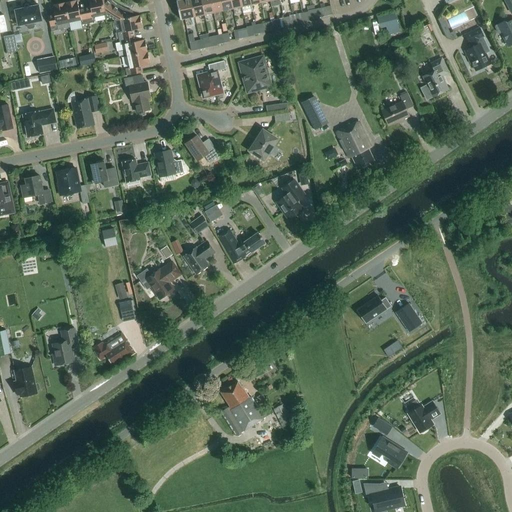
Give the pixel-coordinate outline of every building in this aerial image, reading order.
[(88,0),(91,10),(85,11),(88,24),(94,22),(93,18),(105,15),(101,0),(88,0)] [(114,22),(119,21),(131,18),(131,17),(130,13),(126,11),(124,10),(121,8),(117,6),(114,4),(111,2),(109,0),(101,0),(105,15),(106,15),(114,20),(114,22)] [(195,17),(191,0),(178,0),(176,1),(180,20),(195,17)] [(204,15),(200,0),(191,0),(195,17),(204,15)] [(210,0),(200,0),(204,15),(213,13),(210,0)] [(220,0),(210,0),(213,13),(223,11),(220,0)] [(230,0),(220,0),(223,11),(232,9),(230,0)] [(240,0),(230,0),(232,9),(242,7),(240,0)] [(88,24),(85,11),(79,12),(77,1),(76,1),(64,3),(69,23),(80,21),(81,25),(88,24)] [(69,23),(64,3),(53,5),(53,6),(52,6),(54,15),(48,16),(51,32),(63,29),(62,25),(69,23)] [(42,21),(38,5),(15,10),(18,26),(19,26),(21,35),(43,31),(41,21),(42,21)] [(122,32),(117,33),(118,35),(119,39),(131,37),(135,36),(134,30),(141,28),(142,28),(140,16),(139,16),(131,17),(131,18),(119,21),(122,32)] [(511,19),(506,23),(503,22),(496,25),(495,27),(498,33),(500,33),(501,33),(507,46),(509,46),(511,44),(511,19)] [(473,47),(463,51),(469,64),(471,63),(475,71),(490,64),(484,52),(488,51),(482,37),(483,36),(478,27),(464,34),(468,43),(471,42),(473,47)] [(7,54),(17,52),(14,35),(3,37),(7,54)] [(119,43),(115,44),(117,51),(126,49),(127,56),(147,52),(145,40),(144,41),(144,40),(136,42),(135,36),(119,39),(119,43)] [(108,51),(106,43),(94,45),(96,54),(108,51)] [(387,65),(394,62),(389,51),(382,54),(387,65)] [(150,64),(147,52),(127,56),(129,68),(125,69),(126,76),(142,73),(141,66),(149,65),(149,64),(150,64)] [(57,70),(54,57),(36,60),(39,74),(57,70)] [(270,86),(262,57),(239,64),(247,93),(270,86)] [(423,76),(428,85),(420,88),(426,99),(448,88),(442,76),(448,73),(441,59),(431,63),(435,71),(423,76)] [(203,75),(198,76),(199,80),(203,98),(222,93),(217,72),(226,69),(224,61),(208,65),(210,73),(203,75)] [(134,101),(136,113),(149,110),(147,99),(150,98),(147,83),(144,83),(142,75),(124,79),(126,87),(128,87),(132,102),(134,101)] [(11,91),(19,90),(17,81),(10,83),(11,91)] [(406,109),(413,106),(407,92),(399,96),(401,101),(381,110),(388,125),(409,116),(406,109)] [(95,96),(87,98),(88,99),(72,102),(77,129),(94,125),(91,112),(98,111),(95,96)] [(301,103),(310,121),(323,114),(315,96),(301,103)] [(287,103),(266,106),(267,113),(288,110),(287,103)] [(0,130),(2,130),(2,131),(13,129),(8,105),(0,106),(0,130)] [(38,112),(22,115),(27,137),(43,134),(41,126),(56,123),(53,109),(38,112)] [(275,123),(290,120),(289,113),(274,115),(275,123)] [(358,121),(336,132),(335,133),(341,145),(343,144),(346,150),(345,151),(348,158),(352,157),(358,169),(374,161),(368,149),(371,147),(358,121)] [(277,140),(263,130),(249,151),(263,160),(277,140)] [(209,163),(220,155),(210,141),(203,146),(197,136),(185,144),(197,161),(204,156),(209,163)] [(175,161),(173,160),(170,151),(154,154),(159,177),(175,174),(175,175),(184,173),(181,160),(175,161)] [(103,181),(104,187),(118,185),(114,168),(106,170),(104,160),(95,162),(96,164),(91,165),(93,174),(90,175),(92,184),(103,181)] [(126,183),(140,180),(139,178),(151,176),(148,163),(137,165),(136,160),(122,163),(126,183)] [(74,193),(80,192),(75,168),(57,172),(59,183),(58,183),(60,196),(62,195),(64,197),(73,195),(74,193)] [(301,186),(308,184),(306,170),(298,171),(301,186)] [(42,191),(39,176),(25,179),(26,185),(21,186),(23,198),(38,195),(40,204),(51,202),(49,190),(42,191)] [(284,192),(283,197),(275,202),(288,220),(302,209),(298,204),(299,199),(304,195),(293,180),(281,188),(284,192)] [(14,213),(8,182),(0,184),(0,214),(13,212),(14,213)] [(88,196),(81,197),(82,204),(89,203),(88,196)] [(155,199),(146,201),(147,208),(157,206),(155,199)] [(116,212),(124,211),(122,201),(114,202),(116,212)] [(212,221),(224,215),(219,204),(207,210),(212,221)] [(51,225),(58,224),(56,215),(49,217),(51,225)] [(190,224),(197,234),(209,226),(201,215),(190,224)] [(245,256),(250,252),(251,253),(264,243),(257,233),(244,243),(239,246),(229,230),(217,237),(233,265),(245,257),(245,256)] [(195,275),(208,266),(204,260),(214,253),(206,241),(196,249),(196,248),(183,257),(195,275)] [(166,246),(161,250),(166,259),(172,254),(166,246)] [(180,275),(172,263),(160,271),(159,270),(151,276),(146,270),(137,277),(146,290),(150,287),(160,300),(174,290),(169,283),(180,275)] [(123,283),(115,285),(117,293),(125,290),(123,283)] [(381,301),(378,295),(356,310),(365,324),(391,307),(385,298),(381,301)] [(408,304),(395,312),(404,326),(411,322),(415,328),(422,323),(408,304)] [(129,306),(118,309),(122,324),(133,321),(129,306)] [(69,342),(77,341),(74,327),(61,330),(63,341),(50,344),(53,344),(55,353),(52,353),(55,364),(73,360),(69,342)] [(6,331),(0,332),(0,355),(11,353),(6,331)] [(122,332),(115,337),(119,344),(110,350),(105,342),(103,343),(102,342),(93,347),(94,348),(94,349),(100,359),(106,356),(111,364),(122,357),(123,359),(135,352),(122,332)] [(37,383),(35,384),(32,367),(13,371),(15,381),(13,382),(17,396),(19,396),(19,398),(38,394),(37,391),(38,391),(40,389),(39,385),(37,383)] [(249,398),(243,388),(242,388),(238,382),(231,386),(227,388),(227,389),(225,388),(222,390),(222,392),(221,393),(229,406),(220,412),(236,436),(264,418),(251,397),(249,398)] [(262,394),(256,397),(261,406),(267,402),(262,394)] [(416,401),(406,407),(409,413),(408,414),(420,433),(422,431),(422,432),(426,430),(426,429),(433,424),(429,418),(432,417),(433,418),(440,414),(432,402),(422,408),(421,405),(419,406),(416,401)] [(287,410),(286,410),(283,404),(273,409),(278,420),(282,427),(292,422),(288,414),(289,414),(287,410)] [(378,419),(373,426),(386,434),(391,427),(378,419)] [(382,438),(373,453),(379,457),(382,454),(390,459),(387,462),(396,468),(406,453),(382,438)] [(379,485),(363,484),(366,496),(376,493),(380,511),(404,506),(400,487),(381,491),(379,485)]
